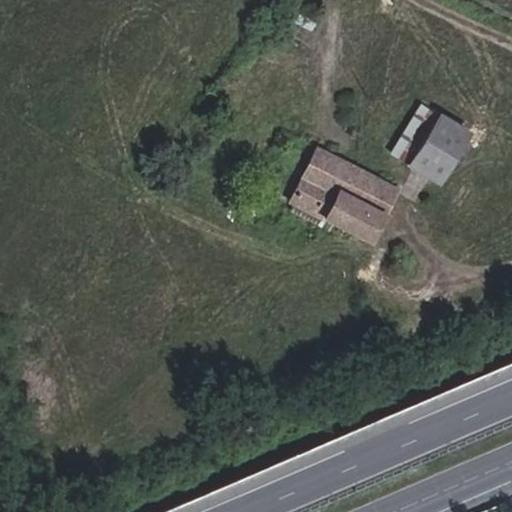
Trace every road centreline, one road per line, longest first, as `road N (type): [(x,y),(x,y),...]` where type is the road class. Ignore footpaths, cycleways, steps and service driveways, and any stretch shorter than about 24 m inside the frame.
road 1 (trunk): [(511,399),(247,511)]
road 2 (trunk): [(396,511),(511,462)]
